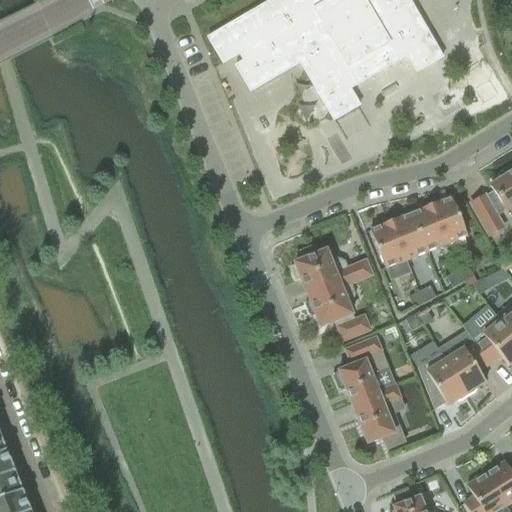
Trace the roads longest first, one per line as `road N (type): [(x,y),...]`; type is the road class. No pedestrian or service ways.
road 1 (residential): [(240,237),(349,189),(441,166),(511,124)]
road 2 (residential): [(341,495),(240,237)]
road 3 (unclassified): [(240,237),(150,12)]
road 4 (residential): [(341,495),(450,453),(511,404)]
road 5 (residential): [(47,511),(0,394)]
